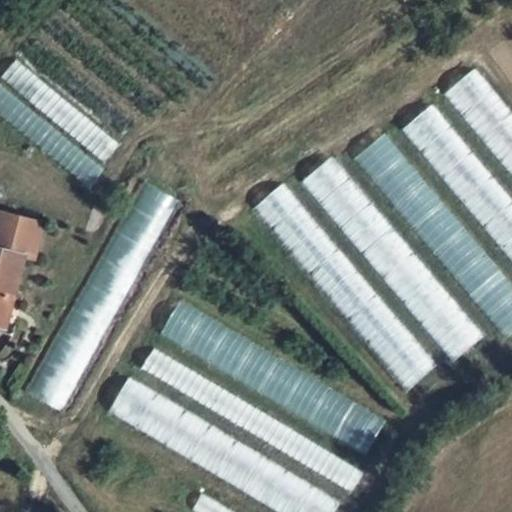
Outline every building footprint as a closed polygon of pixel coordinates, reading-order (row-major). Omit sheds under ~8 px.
[(446,89),(511,174),(511,108),(478,65),(446,89)] [(0,119),(92,183),(103,167),(0,94),(0,119)] [(402,126),(511,262),(511,199),(433,102),(402,126)] [(511,332),(511,286),(386,130),(354,156),(502,340),(511,332)] [(451,361),(483,335),(332,154),(300,181),(451,361)] [(31,395),(64,411),(173,197),(141,181),(31,395)] [(253,206),(404,392),(435,367),(284,181),(253,206)] [(40,223),(0,213),(0,333),(13,336),(22,300),(12,297),(22,256),(32,258),(40,223)] [(178,300),(158,335),(366,454),(386,419),(178,300)] [(364,466),(149,352),(138,373),(353,487),(364,466)] [(126,379),(107,412),(283,511),(332,511),(339,500),(126,379)]
